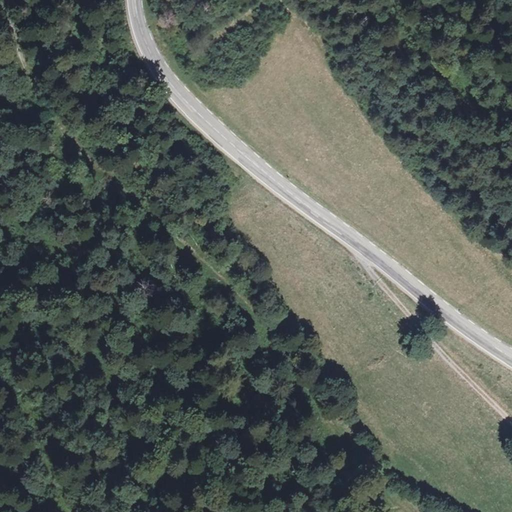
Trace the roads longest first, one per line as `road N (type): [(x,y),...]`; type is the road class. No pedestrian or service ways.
road 1 (secondary): [(129,0),(159,74),(229,145),(511,359)]
road 2 (track): [(5,0),(27,74),(58,124),(200,253)]
road 3 (track): [(200,253),(398,511)]
road 4 (track): [(284,364),(302,331),(231,207),(243,185),(276,181)]
road 5 (track): [(200,253),(136,109),(159,74)]
